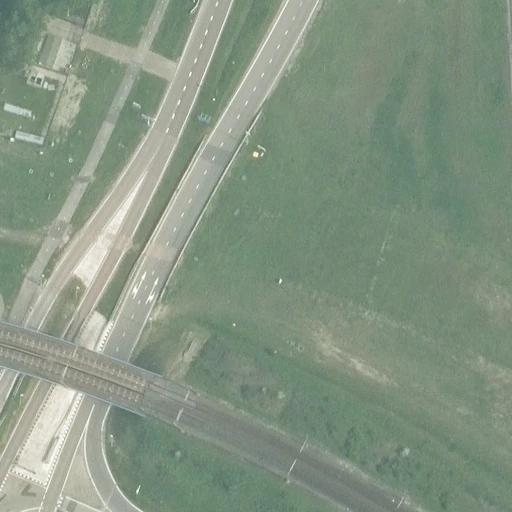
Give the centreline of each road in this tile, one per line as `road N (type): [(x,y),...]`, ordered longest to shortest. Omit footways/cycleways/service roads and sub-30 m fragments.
road 1 (unclassified): [(88,416),(165,246),(302,0)]
road 2 (unclassified): [(162,141),(0,474)]
road 3 (motorway): [(162,141),(64,272),(0,393)]
road 4 (unclassified): [(222,0),(162,141)]
